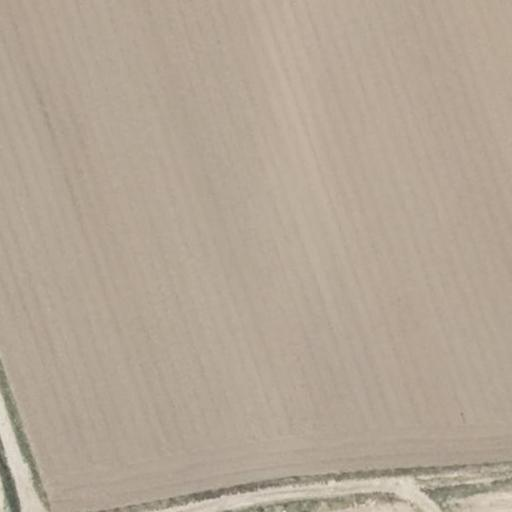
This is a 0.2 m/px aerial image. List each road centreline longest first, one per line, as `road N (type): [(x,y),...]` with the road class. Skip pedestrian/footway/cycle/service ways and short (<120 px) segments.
road 1 (track): [(152,511),(511,462)]
road 2 (track): [(0,382),(46,511)]
